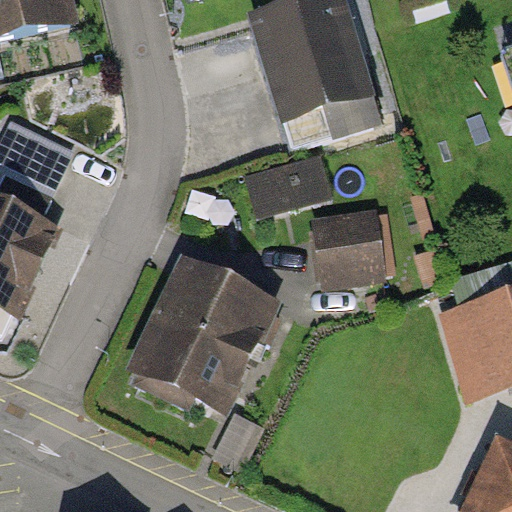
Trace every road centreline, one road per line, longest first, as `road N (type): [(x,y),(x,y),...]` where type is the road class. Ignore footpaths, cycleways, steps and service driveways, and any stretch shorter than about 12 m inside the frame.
road 1 (residential): [(27,440),(144,192),(158,141),(134,0)]
road 2 (residential): [(27,440),(178,511)]
